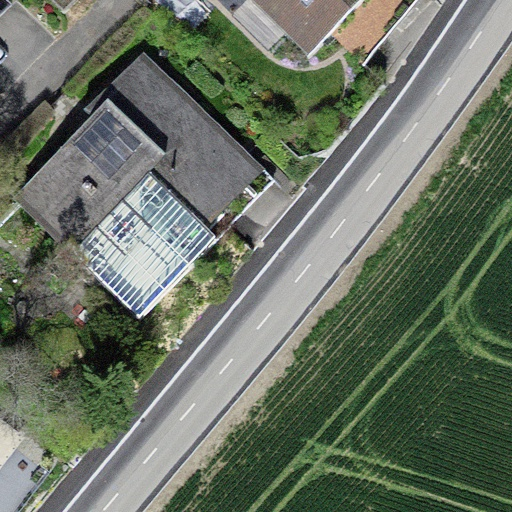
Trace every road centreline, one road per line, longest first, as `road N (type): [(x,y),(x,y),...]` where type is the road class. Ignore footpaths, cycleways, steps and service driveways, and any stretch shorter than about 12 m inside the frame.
road 1 (tertiary): [(501,0),(338,227),(102,511)]
road 2 (residential): [(0,122),(97,18)]
